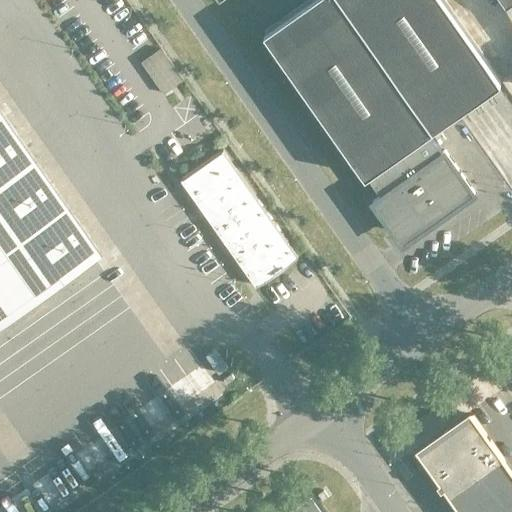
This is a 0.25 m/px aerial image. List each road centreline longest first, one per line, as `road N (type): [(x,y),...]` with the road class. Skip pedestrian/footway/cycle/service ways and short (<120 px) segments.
road 1 (unclassified): [(191,0),(427,332)]
road 2 (unclassified): [(175,511),(323,406)]
road 3 (unclassified): [(396,511),(323,406)]
road 4 (unclassified): [(323,406),(427,332)]
